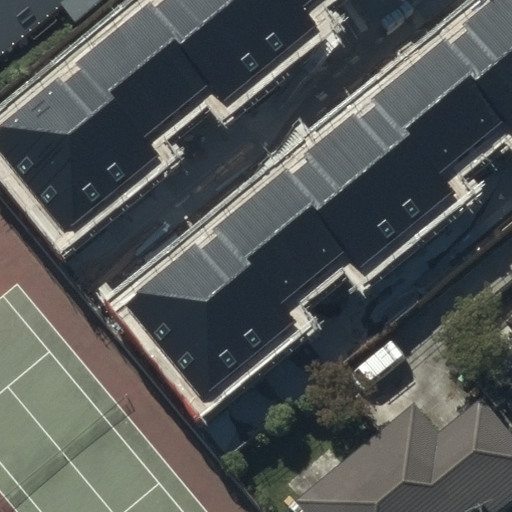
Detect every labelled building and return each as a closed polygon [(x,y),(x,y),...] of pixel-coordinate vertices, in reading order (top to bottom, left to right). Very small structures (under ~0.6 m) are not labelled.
[(0,0),(0,56),(61,6),(75,23),(102,0),(0,0)] [(199,35),(168,0),(122,0),(88,30),(138,88),(199,35)] [(245,0),(317,86),(420,0),(245,0)] [(398,295),(511,198),(511,44),(509,40),(416,118),(397,96),(352,134),(404,196),(357,236),(362,243),(357,247),(398,295)] [(342,204),(285,131),(170,225),(212,277),(267,232),(282,251),(342,204)] [(437,433),(415,405),(297,501),(305,511),(471,511),(480,505),(485,511),(496,511),(511,499),(511,437),(480,398),(437,433)]
